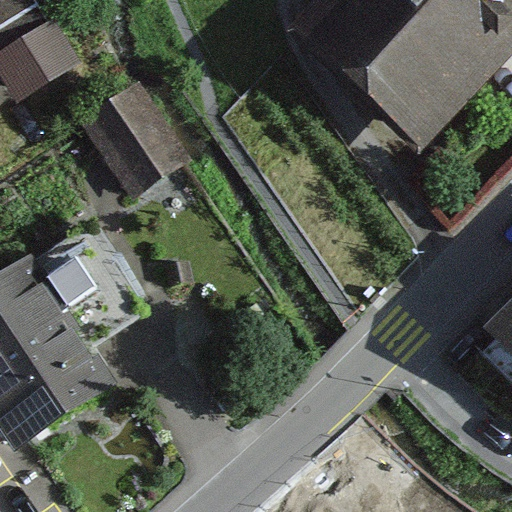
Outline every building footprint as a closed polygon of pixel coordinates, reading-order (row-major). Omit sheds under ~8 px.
[(30,0),(0,0),(0,58),(28,105),(76,75),(30,0)] [(511,0),(386,0),(319,74),(418,164),(511,60),(511,0)] [(133,101),(86,131),(135,208),(182,178),(133,101)] [(88,234),(0,295),(0,413),(28,453),(113,393),(86,355),(145,314),(88,234)] [(511,312),(479,346),(511,377),(511,312)] [(282,511),(312,511),(299,497),(282,511)]
